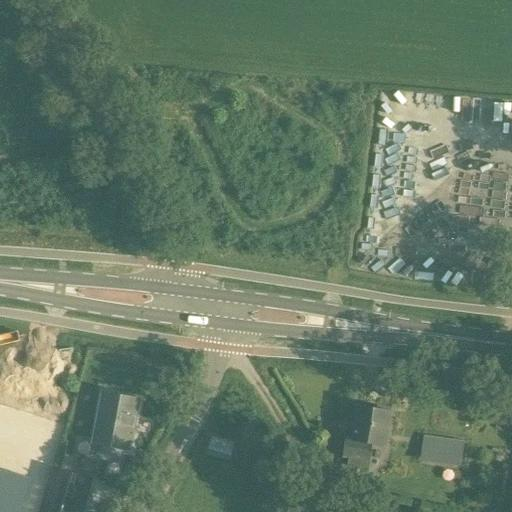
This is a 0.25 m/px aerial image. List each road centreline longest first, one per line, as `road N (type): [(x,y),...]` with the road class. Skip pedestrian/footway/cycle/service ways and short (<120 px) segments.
road 1 (unclassified): [(208,306),(36,0)]
road 2 (primary): [(511,345),(208,306)]
road 3 (unclassified): [(142,511),(226,347),(208,306)]
road 4 (primary): [(208,306),(0,280)]
road 5 (track): [(332,511),(243,362),(226,347)]
